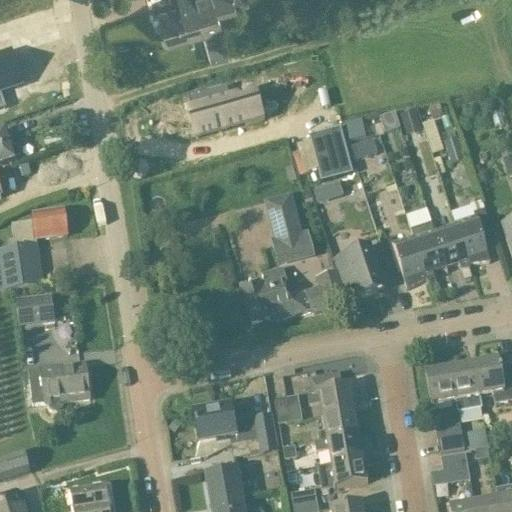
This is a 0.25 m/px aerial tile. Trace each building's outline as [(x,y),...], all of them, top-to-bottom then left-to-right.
[(221,30),(217,15),(216,11),(206,14),(201,0),(199,0),(198,1),(197,0),(178,0),(180,7),(159,13),(168,45),(221,30)] [(216,11),(217,15),(235,10),(231,0),(197,0),(198,1),(199,0),(201,0),(206,14),(216,11)] [(0,94),(22,87),(11,54),(0,57),(0,94)] [(187,109),(195,140),(253,124),(244,92),(187,109)] [(421,132),(415,113),(400,117),(406,137),(421,132)] [(345,125),(348,141),(361,138),(358,122),(345,125)] [(337,128),(306,137),(319,182),(350,173),(337,128)] [(0,168),(14,164),(13,162),(17,160),(19,158),(16,150),(13,149),(9,150),(4,134),(0,135),(0,168)] [(407,139),(413,171),(432,168),(426,135),(407,139)] [(444,145),(451,167),(464,162),(457,141),(445,145),(444,145)] [(350,149),(355,164),(377,157),(372,142),(350,149)] [(511,157),(502,161),(507,176),(511,174),(511,157)] [(325,190),(313,194),(318,206),(329,202),(325,190)] [(274,244),(280,268),(315,259),(308,234),(303,236),(293,197),(266,204),(276,243),(274,244)] [(453,226),(455,231),(467,267),(489,263),(485,249),(481,240),(492,236),(482,207),(471,211),(474,220),(453,226)] [(405,215),(408,228),(426,224),(423,211),(405,215)] [(67,238),(63,212),(31,217),(32,224),(35,243),(36,243),(67,238)] [(0,294),(43,288),(36,243),(35,243),(32,224),(11,227),(13,242),(7,243),(8,253),(0,254),(0,294)] [(413,240),(412,240),(426,280),(427,284),(434,280),(431,272),(444,268),(434,238),(430,226),(411,232),(413,240)] [(511,226),(502,230),(511,260),(511,226)] [(455,231),(434,238),(444,268),(457,264),(460,271),(468,270),(467,267),(455,231)] [(380,246),(388,271),(399,267),(402,276),(407,290),(426,280),(412,240),(392,247),(391,243),(380,246)] [(333,262),(337,273),(343,291),(354,287),(358,300),(383,292),(369,250),(333,262)] [(263,284),(240,291),(251,328),(271,322),(272,325),(311,313),(312,317),(348,305),(343,291),(337,273),(315,280),(318,290),(290,299),(281,271),(261,278),(263,284)] [(53,312),(41,313),(42,326),(54,325),(53,312)] [(474,368),(479,399),(491,397),(493,408),(511,404),(511,367),(499,370),(498,363),(474,368)] [(41,373),(28,374),(32,408),(45,407),(47,407),(48,411),(51,415),(56,416),(60,414),(63,410),(63,405),(89,402),(85,367),(41,372),(41,373)] [(474,368),(450,372),(455,404),(457,415),(481,411),(479,399),(474,368)] [(431,408),(455,404),(450,372),(425,376),(431,408)] [(321,418),(353,412),(350,390),(343,391),(340,375),(310,381),(313,398),(307,399),(308,408),(319,407),(321,418)] [(299,397),(286,399),(290,424),(303,421),(299,397)] [(279,426),(290,424),(286,399),(275,401),(279,426)] [(229,409),(193,415),(199,446),(195,462),(208,460),(230,447),(275,439),(271,418),(252,421),(252,423),(243,425),(243,422),(232,424),(229,409)] [(316,434),(318,443),(358,436),(353,412),(321,418),(324,432),(316,434)] [(462,439),(460,426),(435,430),(437,443),(462,439)] [(328,454),(330,465),(362,460),(358,436),(318,443),(318,444),(314,445),(316,456),(328,454)] [(278,455),(275,439),(230,447),(232,461),(261,456),(261,458),(278,455)] [(437,443),(440,456),(464,452),(462,439),(437,443)] [(283,450),(285,462),(297,460),(295,448),(283,450)] [(476,463),(488,460),(487,451),(475,454),(476,463)] [(0,484),(29,475),(23,454),(0,461),(0,484)] [(467,469),(465,457),(440,461),(443,474),(467,469)] [(366,486),(362,460),(330,465),(330,467),(316,469),(321,494),(366,486)] [(443,474),(445,486),(469,482),(467,469),(443,474)] [(292,508),(317,503),(315,491),(301,494),(297,471),(287,473),(292,508)] [(228,511),(227,503),(242,500),(237,473),(205,478),(210,511),(228,511)] [(511,511),(511,488),(495,492),(497,502),(499,511),(511,511)] [(108,511),(105,490),(69,497),(71,511),(108,511)] [(0,511),(26,511),(22,497),(0,503),(0,511)] [(243,511),(242,500),(227,503),(228,511),(243,511)] [(499,511),(497,502),(474,506),(474,511),(499,511)] [(318,511),(317,503),(292,508),(293,511),(318,511)]
